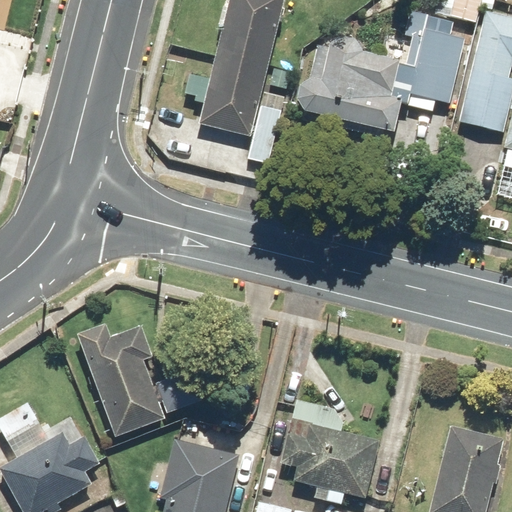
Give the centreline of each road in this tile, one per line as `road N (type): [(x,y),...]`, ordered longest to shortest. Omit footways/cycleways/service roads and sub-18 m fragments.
road 1 (tertiary): [(66,200),(511,310)]
road 2 (secondary): [(66,200),(116,0)]
